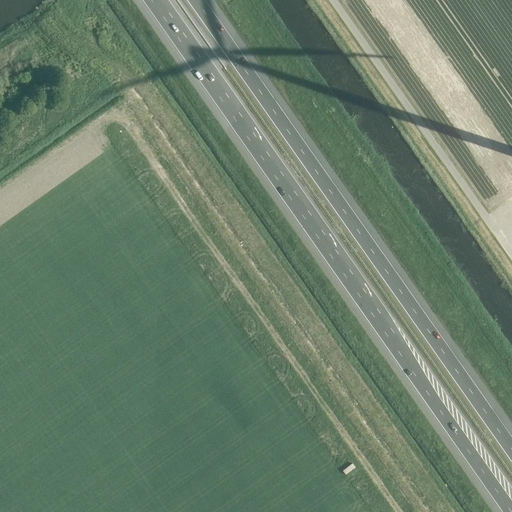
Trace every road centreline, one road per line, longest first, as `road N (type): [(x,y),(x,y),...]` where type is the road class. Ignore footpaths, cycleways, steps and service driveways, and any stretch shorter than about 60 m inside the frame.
road 1 (unclassified): [(435,508),(127,65),(65,34),(37,0)]
road 2 (motorway): [(155,0),(511,505)]
road 3 (motorway): [(511,447),(195,0)]
